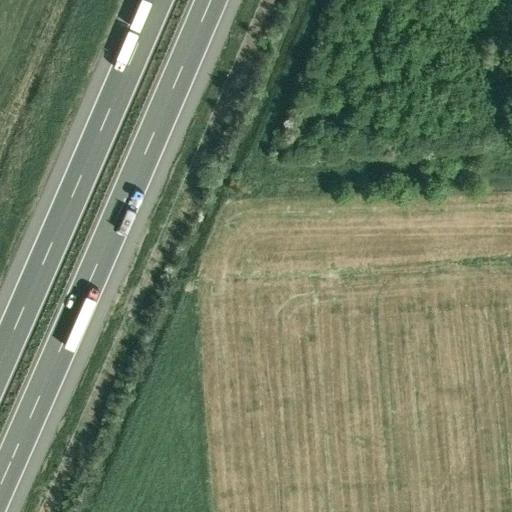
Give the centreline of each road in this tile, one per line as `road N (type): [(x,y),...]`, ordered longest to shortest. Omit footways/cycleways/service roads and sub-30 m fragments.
road 1 (motorway): [(0,479),(206,0)]
road 2 (motorway): [(152,0),(0,352)]
road 3 (track): [(229,195),(280,181),(511,171)]
